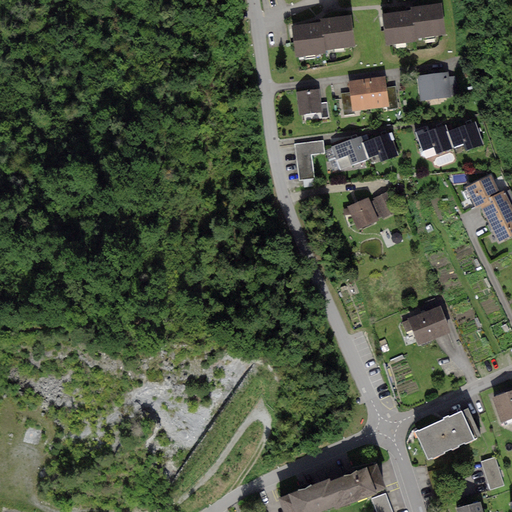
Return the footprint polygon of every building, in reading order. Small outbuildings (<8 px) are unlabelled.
[(410,10),(382,14),(387,45),(416,40),(416,37),(445,32),(441,2),(410,6),(410,10)] [(321,22),(291,26),(295,57),(325,53),(325,49),(354,45),(350,15),(320,19),(321,22)] [(448,72),(418,76),(420,100),(451,96),(448,77),(448,72)] [(456,76),(448,77),(451,96),(459,96),(456,76)] [(384,77),(367,79),(371,109),(388,107),(385,87),(384,77)] [(371,109),(367,79),(348,82),(349,93),(352,112),(371,109)] [(395,86),(385,87),(388,107),(388,110),(398,109),(395,86)] [(319,90),(296,92),(298,115),(321,112),(320,103),(319,90)] [(352,112),(349,93),(341,94),(344,115),(352,114),(352,112)] [(327,102),(320,103),(321,112),(322,118),(328,117),(327,102)] [(475,122),(447,132),(453,147),(463,143),(466,152),(484,145),(475,122)] [(427,128),(415,132),(422,152),(433,148),(435,155),(453,149),(453,147),(447,132),(445,125),(428,131),(427,128)] [(389,134),(362,144),(368,160),(378,156),(380,162),(397,156),(389,134)] [(359,138),(331,148),(339,170),(368,160),(362,144),(359,138)] [(323,141),(294,144),(298,179),(313,178),(311,155),(325,153),(323,141)] [(491,175),(466,187),(475,207),(480,204),(501,194),(491,175)] [(501,194),(480,204),(489,223),(511,211),(511,194),(510,190),(501,194)] [(388,192),(373,199),(382,217),(397,210),(388,192)] [(368,198),(348,207),(358,229),(378,220),(368,198)] [(511,238),(511,211),(489,223),(499,245),(511,238)] [(396,232),(393,234),(391,237),(393,242),(397,244),(400,241),(402,238),(400,234),(396,232)] [(441,306),(408,319),(409,320),(402,323),(406,332),(413,329),(419,345),(451,333),(441,306)] [(511,390),(493,397),(501,422),(511,418),(511,390)] [(442,419),(415,432),(428,460),(443,453),(443,452),(452,448),(452,449),(458,447),(457,445),(465,442),(465,444),(482,436),(468,407),(449,416),(449,414),(442,418),(442,419)] [(495,457),(482,462),(491,490),(504,485),(495,457)] [(377,464),(328,482),(337,505),(337,508),(387,490),(377,464)] [(444,467),(429,471),(435,496),(450,492),(444,467)] [(319,511),(337,505),(328,482),(327,479),(278,498),(283,511),(319,511)] [(392,511),(385,494),(371,499),(376,511),(392,511)] [(482,511),(480,502),(457,508),(457,511),(482,511)]
